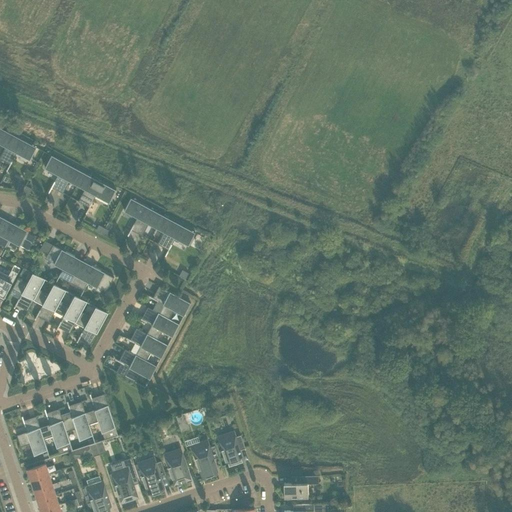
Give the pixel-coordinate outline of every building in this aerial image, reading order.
[(4,130),(0,137),(0,143),(5,146),(0,156),(0,159),(7,163),(8,161),(11,162),(6,170),(7,171),(17,153),(30,160),(37,147),(4,130)] [(51,155),(49,159),(45,167),(58,175),(48,193),(49,193),(53,185),(56,187),(55,189),(63,193),(69,181),(77,185),(84,172),(51,155)] [(116,190),(84,172),(77,185),(85,189),(78,201),(86,205),(87,204),(90,205),(85,213),(86,213),(96,195),(109,202),(114,193),(116,190)] [(22,192),(26,185),(20,182),(16,188),(22,192)] [(26,185),(22,192),(28,195),(32,189),(26,185)] [(131,198),(129,201),(124,210),(137,217),(127,235),(128,236),(132,228),(135,229),(134,231),(142,235),(149,223),(156,227),(163,215),(131,198)] [(163,215),(156,227),(164,232),(157,244),(165,248),(166,246),(169,248),(165,256),(166,256),(175,238),(188,245),(193,236),(195,232),(163,215)] [(4,222),(0,229),(0,244),(6,248),(7,247),(14,251),(18,244),(29,250),(36,236),(14,224),(13,226),(4,222)] [(101,234),(105,228),(99,225),(95,231),(101,234)] [(111,231),(105,228),(101,234),(108,237),(111,231)] [(53,244),(48,253),(45,258),(63,268),(59,276),(69,282),(71,283),(82,263),(73,259),(75,256),(53,244)] [(90,268),(82,263),(71,283),(74,285),(84,290),(88,282),(106,291),(114,277),(92,265),(90,268)] [(182,270),(179,276),(185,279),(188,273),(182,270)] [(0,271),(0,295),(4,298),(12,283),(6,279),(8,276),(0,271)] [(18,278),(17,280),(12,288),(21,293),(14,307),(14,308),(17,303),(20,304),(19,306),(28,311),(34,300),(40,289),(45,279),(32,272),(27,283),(18,278)] [(48,294),(40,289),(34,300),(42,305),(35,319),(38,314),(41,315),(40,317),(49,322),(55,311),(60,301),(66,290),(64,289),(53,283),(48,294)] [(191,303),(168,290),(159,286),(154,295),(156,296),(154,298),(149,295),(149,296),(163,304),(158,312),(169,318),(174,310),(184,315),(191,303)] [(60,301),(55,311),(63,316),(56,330),(59,325),(62,327),(61,328),(70,333),(76,323),(81,312),(87,301),(75,295),(69,305),(60,301)] [(90,317),(81,312),(76,323),(84,327),(77,341),(77,342),(80,337),(83,338),(82,340),(91,344),(108,313),(96,306),(90,317)] [(179,324),(169,318),(158,312),(148,307),(143,316),(144,317),(143,319),(138,316),(137,317),(152,325),(147,333),(158,339),(162,331),(173,336),(179,324)] [(168,345),(158,339),(147,333),(136,328),(131,337),(133,338),(132,340),(127,337),(126,338),(140,346),(136,354),(147,360),(151,352),(161,357),(168,345)] [(157,366),(147,360),(136,354),(125,349),(120,358),(122,359),(121,361),(115,358),(115,359),(121,362),(116,372),(135,382),(140,373),(150,379),(157,366)] [(118,435),(104,393),(94,397),(95,399),(92,399),(90,394),(95,409),(85,412),(89,424),(98,421),(105,440),(118,435)] [(70,411),(61,415),(67,432),(76,429),(79,440),(93,435),(89,424),(85,412),(81,401),(72,404),(72,406),(70,407),(68,401),(67,401),(70,411)] [(49,424),(40,427),(44,439),(53,436),(59,455),(71,451),(72,450),(73,450),(67,432),(61,415),(59,408),(49,412),(50,413),(47,414),(45,409),(44,409),(49,424)] [(182,414),(176,416),(181,430),(187,428),(182,414)] [(27,431),(17,435),(20,447),(31,443),(34,454),(47,450),(44,439),(40,427),(36,416),(26,419),(27,421),(24,422),(22,416),(27,431)] [(239,450),(245,448),(241,435),(234,437),(233,432),(219,437),(229,466),(243,462),(239,450)] [(202,475),(216,471),(212,459),(218,457),(214,443),(208,445),(206,441),(192,446),(202,475)] [(96,442),(89,445),(92,453),(93,456),(100,454),(97,447),(96,442)] [(72,450),(71,451),(74,459),(92,453),(89,445),(73,450),(72,450)] [(189,479),(180,450),(166,454),(176,484),(189,479)] [(113,472),(110,473),(116,492),(118,491),(121,502),(122,501),(136,497),(138,496),(134,484),(139,483),(138,480),(135,470),(131,458),(111,465),(113,472)] [(149,492),(163,488),(159,476),(165,474),(161,461),(154,463),(153,458),(139,463),(149,492)] [(31,479),(48,473),(45,463),(28,469),(31,479)] [(48,473),(31,479),(35,489),(51,484),(48,473)] [(87,484),(81,487),(88,508),(94,506),(96,510),(110,505),(100,475),(86,480),(87,484)] [(291,482),(285,482),(284,482),(284,498),(308,498),(308,483),(318,482),(318,475),(291,476),(291,482)] [(51,484),(35,489),(38,500),(55,494),(51,484)] [(58,505),(55,494),(38,500),(41,510),(58,505)]
